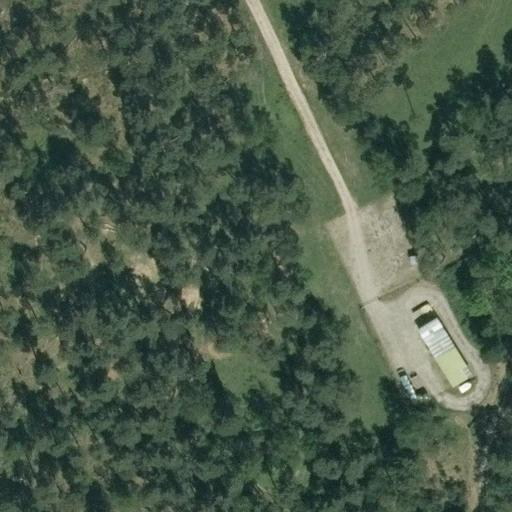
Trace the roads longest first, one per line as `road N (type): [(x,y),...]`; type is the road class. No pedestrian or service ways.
road 1 (track): [(253,0),(359,230)]
road 2 (track): [(511,362),(483,447),(481,511)]
